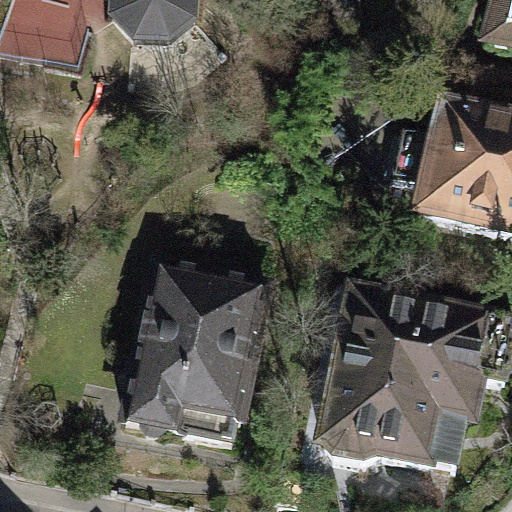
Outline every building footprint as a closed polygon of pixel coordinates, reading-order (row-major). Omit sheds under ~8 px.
[(114,0),(113,23),(135,47),(170,48),(193,25),(193,0),(114,0)] [(511,0),(499,0),(488,49),(511,54),(511,0)] [(511,127),(444,114),(439,141),(403,134),(392,187),(425,193),(419,220),(511,239),(511,127)] [(267,291),(156,269),(123,429),(234,451),(267,291)] [(511,352),(511,327),(350,298),(322,452),(333,468),(364,473),(379,463),(455,476),(464,431),(472,432),(480,386),(505,390),(511,352)]
